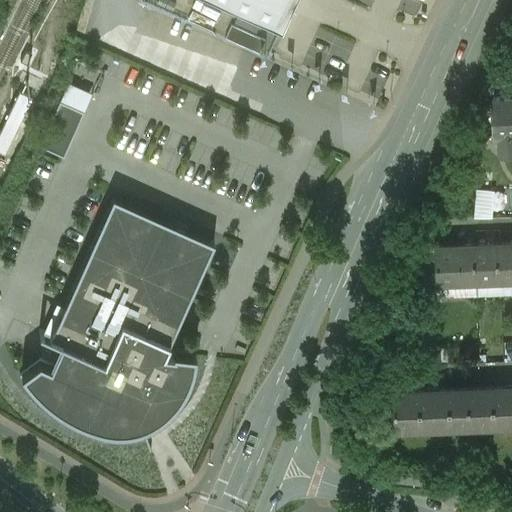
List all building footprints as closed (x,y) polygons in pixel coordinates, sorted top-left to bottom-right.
[(219,0),(282,28),(294,0),(219,0)] [(354,84),(350,94),(377,103),(381,93),(354,84)] [(0,150),(6,153),(31,98),(19,92),(0,129),(0,150)] [(511,97),(495,98),(497,135),(502,135),(511,134),(511,97)] [(85,112),(60,101),(40,146),(64,157),(85,112)] [(511,134),(502,135),(503,153),(511,152),(511,134)] [(503,205),(491,192),(480,203),(492,216),(503,205)] [(215,241),(113,195),(51,334),(40,329),(40,330),(59,339),(152,380),(165,350),(215,241)] [(511,241),(501,242),(502,279),(511,278),(511,241)] [(501,242),(477,243),(478,280),(502,279),(501,242)] [(477,243),(434,245),(435,282),(478,280),(477,243)] [(152,380),(59,339),(49,362),(41,359),(21,374),(25,380),(31,387),(37,393),(42,398),(49,404),(56,409),(65,414),(75,419),(83,422),(90,424),(100,426),(113,428),(126,429),(142,427),(150,450),(151,449),(143,424),(150,421),(158,417),(164,413),(169,408),(173,404),(177,400),(181,394),(184,390),(187,384),(189,380),(191,376),(193,369),(194,363),(195,358),(196,354),(165,350),(152,380)] [(511,385),(392,391),(393,429),(511,424),(511,385)]
